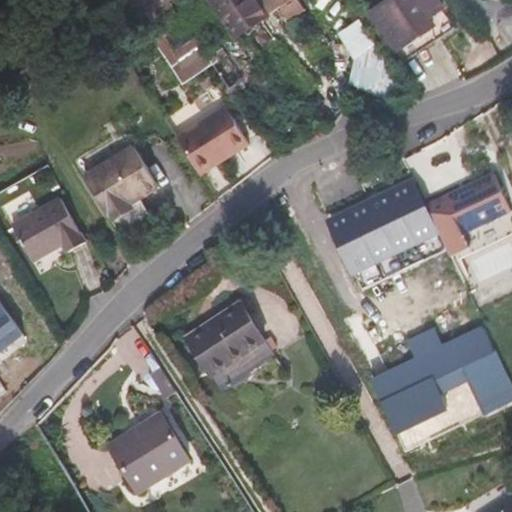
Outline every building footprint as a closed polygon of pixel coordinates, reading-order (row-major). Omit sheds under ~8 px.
[(126,0),(182,86),(210,68),(168,3),(172,0),(126,0)] [(213,0),(239,36),(278,9),(291,0),(213,0)] [(307,10),(300,0),(291,0),(278,9),(288,23),(307,10)] [(445,19),(433,0),(389,0),(369,13),(394,52),(401,62),(452,29),(445,19)] [(394,52),(369,13),(341,33),(357,59),(352,85),(398,103),(422,96),(401,62),(394,52)] [(216,66),(238,99),(251,91),(228,57),(216,66)] [(201,120),(181,134),(206,172),(254,139),(228,102),(201,120)] [(172,121),(181,134),(201,120),(192,107),(172,121)] [(137,143),(88,174),(115,217),(123,230),(153,212),(145,199),(165,187),(137,143)] [(511,235),(511,209),(495,173),(432,203),(459,259),(511,235)] [(450,245),(416,178),(331,221),(366,287),(450,245)] [(65,244),(70,252),(88,242),(63,197),(14,226),(35,261),(65,244)] [(0,355),(9,349),(28,335),(0,298),(0,396),(9,390),(0,376),(0,355)] [(249,363),(273,347),(243,301),(187,338),(213,377),(244,356),(249,363)] [(431,352),(382,377),(407,427),(456,402),(450,390),(443,377),(501,347),(489,323),(458,339),(431,352)] [(423,336),(431,352),(458,339),(450,323),(423,336)] [(443,377),(450,390),(477,376),(493,409),(511,399),(511,369),(501,347),(443,377)] [(0,355),(0,365),(14,355),(9,349),(0,355)] [(176,394),(158,366),(148,372),(165,401),(176,394)] [(111,445),(141,493),(194,459),(165,412),(111,445)] [(511,511),(511,502),(496,511),(511,511)]
